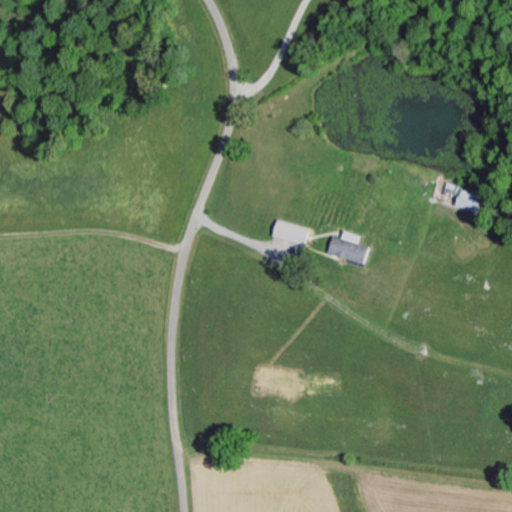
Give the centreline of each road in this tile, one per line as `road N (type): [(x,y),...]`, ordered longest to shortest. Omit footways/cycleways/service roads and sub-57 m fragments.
road 1 (residential): [(511,379),(386,351),(247,255),(0,263)]
road 2 (residential): [(182,511),(175,312),(232,100),(226,42),(206,0)]
